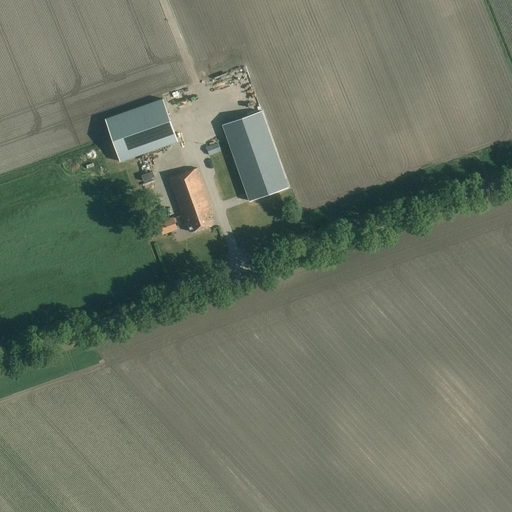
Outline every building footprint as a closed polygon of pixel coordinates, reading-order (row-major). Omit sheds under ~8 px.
[(247,92),(255,86),(247,75),(239,81),(247,92)] [(226,84),(221,88),(218,83),(211,88),(214,92),(210,94),(221,109),(236,98),(226,84)] [(180,113),(196,107),(191,95),(175,101),(180,113)] [(105,119),(120,161),(178,141),(163,99),(105,119)] [(289,187),(262,111),(222,125),(249,201),(289,187)] [(207,143),(223,140),(222,129),(205,132),(207,143)] [(218,142),(206,147),(210,156),(222,151),(218,142)] [(188,224),(191,232),(214,224),(211,214),(214,213),(198,168),(169,178),(185,225),(188,224)] [(164,231),(178,226),(174,216),(160,221),(164,231)]
